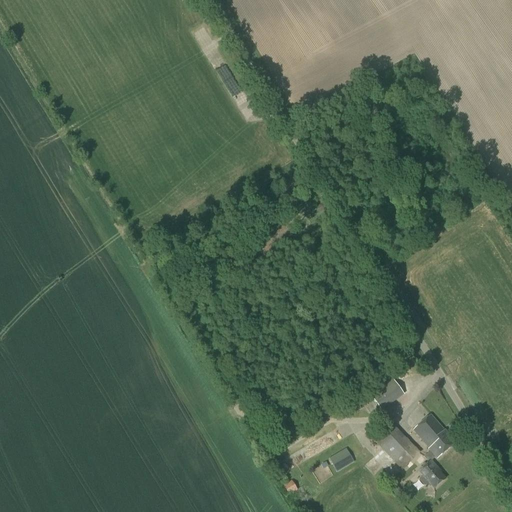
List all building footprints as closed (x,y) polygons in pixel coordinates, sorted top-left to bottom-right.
[(392,380),(385,385),(394,398),(402,392),(392,380)] [(429,450),(431,451),(436,457),(438,459),(456,443),(431,415),(413,431),(416,434),(411,438),(417,444),(421,440),(430,449),(429,450)] [(420,453),(408,440),(390,457),(402,471),(420,453)] [(432,461),(436,457),(431,451),(424,457),(429,463),(420,472),(423,476),(419,480),(424,486),(429,482),(435,489),(446,479),(438,470),(439,469),(432,461)] [(289,495),(297,491),(292,481),(284,486),(289,495)] [(392,490),(397,486),(392,481),(387,485),(392,490)]
